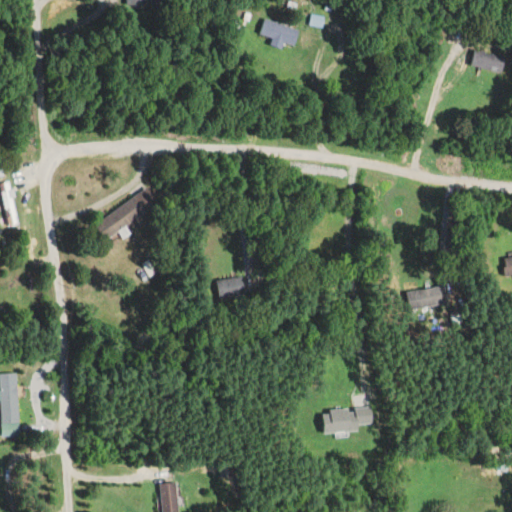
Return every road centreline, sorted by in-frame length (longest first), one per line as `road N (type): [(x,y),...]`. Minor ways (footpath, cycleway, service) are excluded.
road 1 (residential): [(39,0),(73,511)]
road 2 (residential): [(45,152),(286,153),(511,183)]
